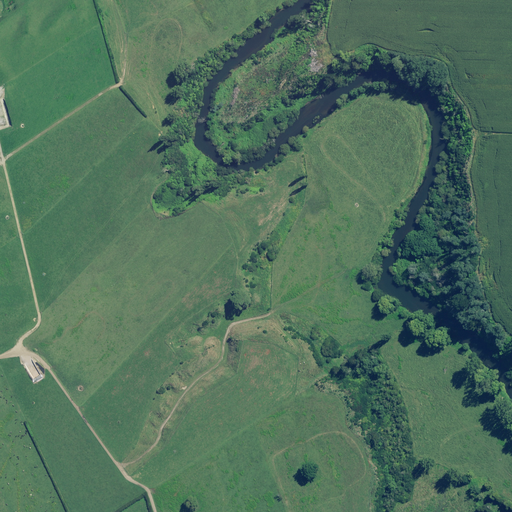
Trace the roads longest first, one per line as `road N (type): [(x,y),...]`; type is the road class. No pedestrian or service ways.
road 1 (track): [(0,148),(37,329),(0,350)]
road 2 (track): [(153,511),(146,488),(120,477),(21,339)]
